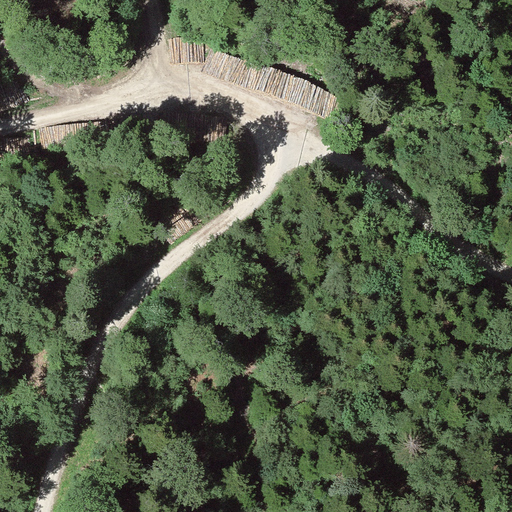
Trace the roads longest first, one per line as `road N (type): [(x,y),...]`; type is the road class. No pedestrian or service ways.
road 1 (track): [(0,127),(133,97),(207,90),(262,116),(278,149),(278,164),(257,197),(146,281),(115,320),(83,376),(42,511)]
road 2 (track): [(278,149),(344,160),(511,273)]
